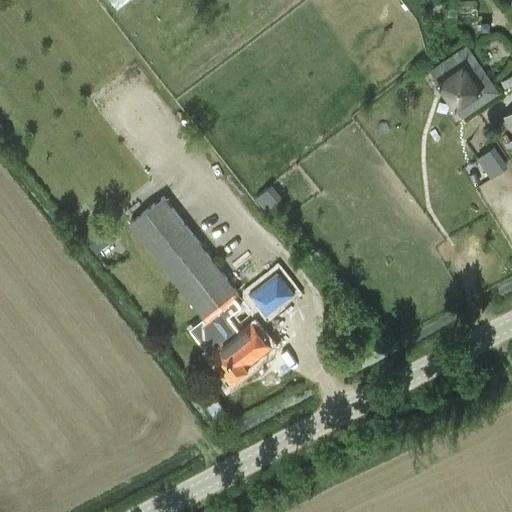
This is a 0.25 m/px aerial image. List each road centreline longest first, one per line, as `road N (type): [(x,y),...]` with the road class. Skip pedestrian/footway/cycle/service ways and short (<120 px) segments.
road 1 (tertiary): [(152,511),(511,325)]
road 2 (unknown): [(324,422),(295,272),(170,162)]
